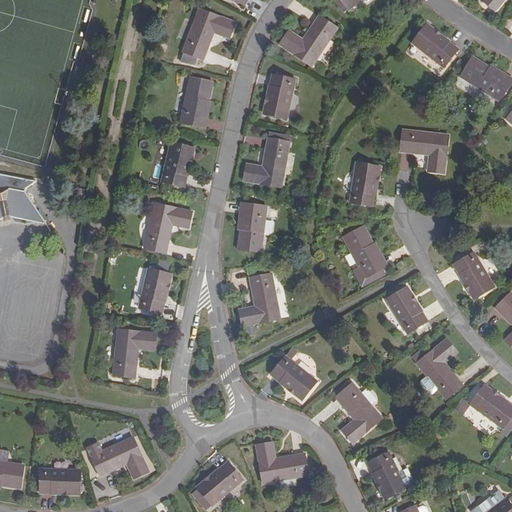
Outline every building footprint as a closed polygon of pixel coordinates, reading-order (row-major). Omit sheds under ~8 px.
[(340,0),(349,10),(361,0),(340,0)] [(482,0),(481,1),(495,12),(504,0),(482,0)] [(203,61),(214,34),(216,28),(222,30),(220,36),(229,39),(235,23),(199,9),(182,53),(203,61)] [(337,29),(319,16),(302,40),(289,31),(279,45),(311,67),(337,29)] [(458,49),(426,25),(411,44),(444,68),(458,49)] [(484,69),(486,66),(472,57),(460,77),(499,101),(509,85),(484,69)] [(511,82),(486,66),(484,69),(509,85),(511,82)] [(295,79),(271,74),(263,114),(287,119),(295,79)] [(180,123),(199,127),(205,99),(209,99),(212,83),(190,78),(180,123)] [(205,99),(199,127),(203,128),(209,99),(205,99)] [(434,162),(429,161),(428,172),(444,174),(448,136),(402,130),(400,152),(429,155),(435,156),(434,162)] [(273,140),(267,139),(262,167),(246,164),(244,182),(281,188),(290,142),(289,142),(289,137),(273,134),(273,140)] [(170,143),(161,182),(185,188),(194,149),(170,143)] [(399,169),(408,169),(409,154),(400,154),(399,169)] [(350,203),(373,208),(381,168),(357,163),(350,203)] [(0,191),(30,199),(25,191),(26,188),(36,182),(0,174),(0,191)] [(0,220),(4,218),(9,217),(47,224),(35,207),(34,205),(30,199),(0,191),(0,220)] [(166,253),(172,225),(173,220),(179,221),(178,227),(188,229),(191,212),(154,204),(144,249),(166,253)] [(266,207),(247,205),(244,234),(240,234),(237,250),(260,253),(266,207)] [(360,287),(378,277),(376,273),(381,270),(367,244),(371,242),(363,227),(342,238),(357,268),(352,271),(360,287)] [(367,244),(381,270),(385,268),(371,242),(367,244)] [(452,266),(472,300),(494,287),(474,253),(452,266)] [(171,275),(148,269),(139,308),(162,313),(171,275)] [(271,274),(250,279),(255,307),(239,310),(242,327),(280,319),(271,274)] [(386,300),(407,334),(427,322),(406,287),(386,300)] [(511,334),(504,341),(511,348),(511,295),(510,293),(495,308),(511,324),(511,334)] [(253,326),(244,328),(245,335),(254,333),(253,326)] [(135,378),(137,349),(138,343),(144,344),(144,350),(154,351),(156,333),(117,330),(113,376),(135,378)] [(426,377),(437,390),(445,400),(462,386),(444,363),(445,363),(440,358),(445,354),(449,359),(457,353),(446,340),(425,355),(421,350),(411,358),(426,377)] [(445,363),(449,359),(445,354),(440,358),(445,363)] [(316,382),(285,357),(270,376),(301,401),(316,382)] [(431,394),(437,390),(426,377),(420,382),(421,385),(423,388),(427,393),(431,394)] [(352,384),(335,398),(354,420),(341,431),(353,444),(382,419),(352,384)] [(506,431),(511,422),(511,415),(511,414),(511,405),(484,386),(469,405),(506,431)] [(456,409),(463,413),(468,406),(462,401),(456,409)] [(90,456),(100,477),(126,465),(133,480),(149,472),(132,437),(90,456)] [(268,453),(274,452),(272,443),(255,446),(261,483),(307,476),(303,453),(275,458),(269,459),(268,453)] [(406,489),(388,453),(366,463),(384,499),(406,489)] [(0,462),(0,481),(4,482),(3,486),(19,488),(23,466),(0,462)] [(243,480),(226,462),(196,488),(197,489),(192,494),(203,508),(209,503),(212,506),(243,480)] [(80,470),(40,470),(39,494),(79,495),(80,470)] [(465,506),(472,504),(468,493),(462,495),(465,506)] [(511,511),(511,507),(505,499),(487,511),(511,511)]
